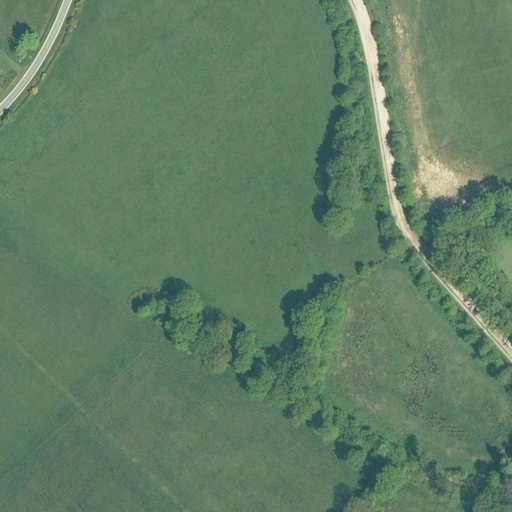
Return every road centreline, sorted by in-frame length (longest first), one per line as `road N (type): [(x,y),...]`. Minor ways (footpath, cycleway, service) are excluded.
road 1 (track): [(511,353),(403,224),(355,0)]
road 2 (unclassified): [(0,110),(31,73),(67,0)]
